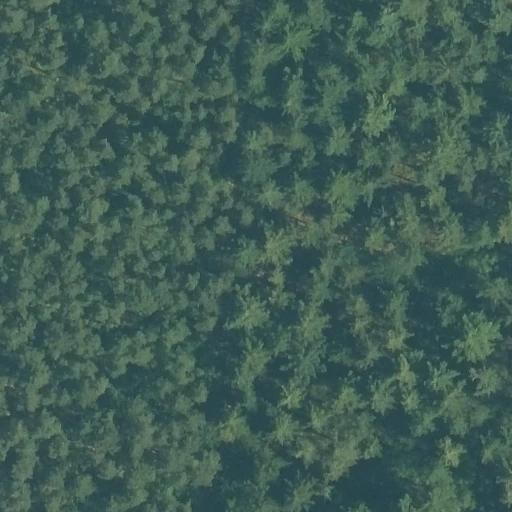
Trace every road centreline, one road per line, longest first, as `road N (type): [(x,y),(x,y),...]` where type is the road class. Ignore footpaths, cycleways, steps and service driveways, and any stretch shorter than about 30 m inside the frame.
road 1 (track): [(206,511),(249,0)]
road 2 (track): [(68,511),(0,374)]
